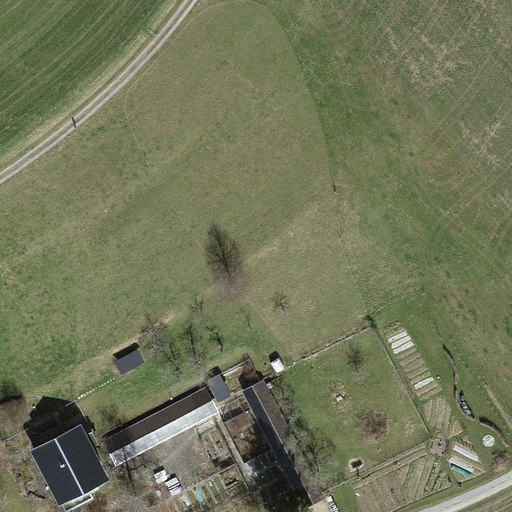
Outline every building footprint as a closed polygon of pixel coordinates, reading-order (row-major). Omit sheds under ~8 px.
[(136,352),(118,361),(123,370),(141,361),(136,352)] [(264,385),(247,394),(304,502),(320,494),(281,419),(264,385)] [(203,392),(106,443),(116,463),(213,412),(203,392)] [(30,419),(26,411),(14,417),(18,425),(30,419)] [(79,426),(34,449),(65,508),(84,498),(80,490),(105,477),(79,426)]
